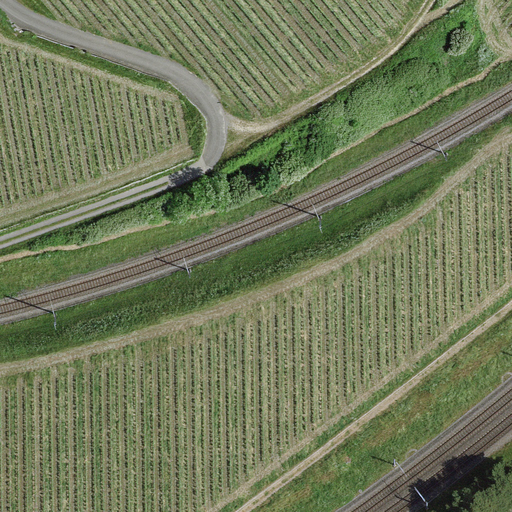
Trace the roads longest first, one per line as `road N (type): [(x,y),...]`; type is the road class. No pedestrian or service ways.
road 1 (track): [(2,0),(17,17),(187,76),(226,133)]
road 2 (track): [(226,133),(200,162),(0,238)]
